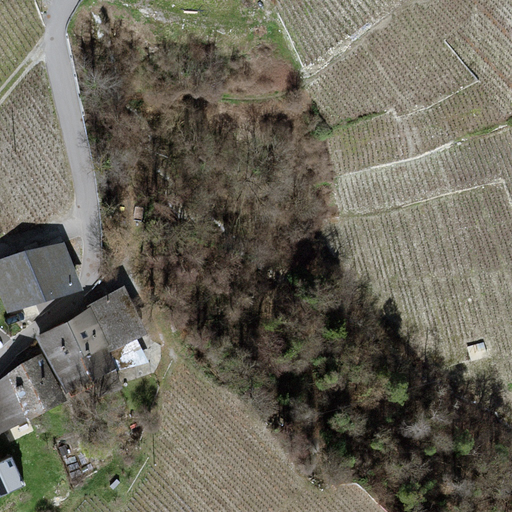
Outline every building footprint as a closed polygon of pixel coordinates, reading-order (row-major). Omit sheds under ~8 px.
[(81,285),(63,239),(0,256),(0,297),(4,308),(81,285)] [(144,328),(123,282),(83,301),(85,304),(88,302),(106,339),(103,340),(106,345),(144,328)] [(106,339),(88,302),(33,333),(62,387),(113,363),(106,345),(103,340),(106,339)] [(63,393),(39,350),(6,369),(0,374),(0,428),(24,414),(63,393)] [(0,491),(23,481),(9,451),(0,454),(0,491)]
